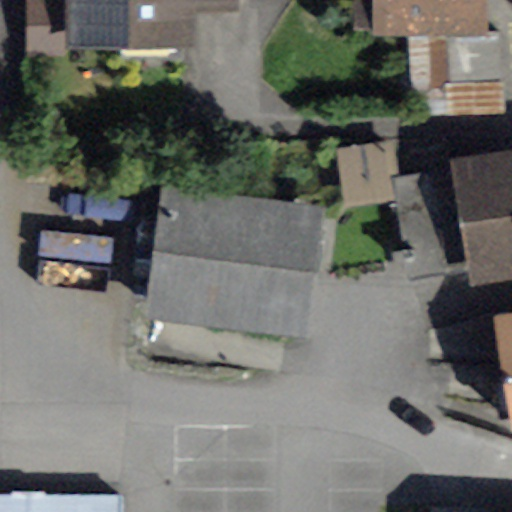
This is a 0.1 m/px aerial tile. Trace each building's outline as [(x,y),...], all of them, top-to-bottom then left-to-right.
[(25,0),(29,53),(69,51),(65,0),(25,0)] [(75,0),(76,31),(182,29),(181,0),(75,0)] [(388,0),(388,12),(469,13),(469,0),(388,0)] [(429,38),(432,101),(424,102),(425,114),(502,110),(498,31),(447,33),(447,37),(429,38)] [(344,144),(344,172),(394,178),(388,143),(344,144)] [(511,159),(394,179),(406,250),(395,252),(396,260),(427,255),(430,274),(511,260),(511,159)] [(165,205),(152,303),(301,324),(314,225),(165,205)]
